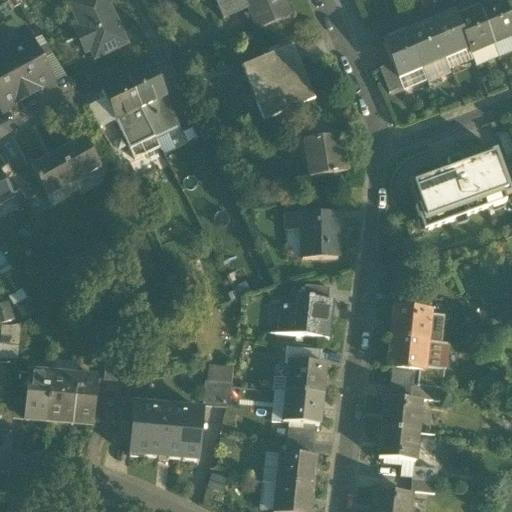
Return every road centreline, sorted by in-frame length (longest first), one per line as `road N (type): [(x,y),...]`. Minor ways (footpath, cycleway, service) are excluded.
road 1 (residential): [(378,149),(340,511)]
road 2 (residential): [(0,130),(158,53),(133,0)]
road 3 (residential): [(0,470),(92,480),(172,511)]
road 4 (residential): [(324,0),(372,113),(378,149)]
road 5 (residential): [(511,103),(378,149)]
